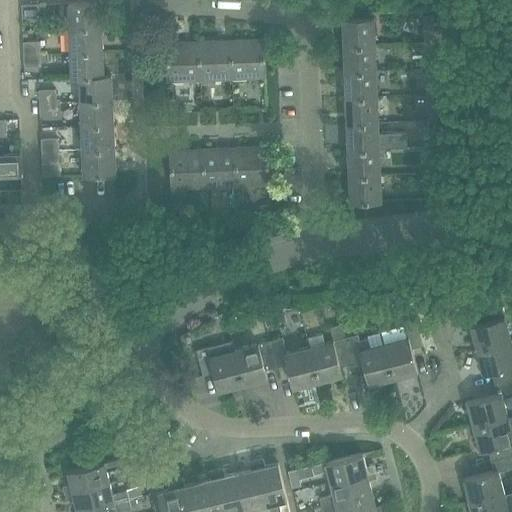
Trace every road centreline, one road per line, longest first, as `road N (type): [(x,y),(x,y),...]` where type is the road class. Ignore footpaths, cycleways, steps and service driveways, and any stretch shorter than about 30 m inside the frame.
road 1 (residential): [(418,511),(415,463),(401,436),(378,425),(228,428),(184,406),(132,344)]
road 2 (residential): [(29,234),(25,117),(10,73),(8,0)]
road 3 (unknown): [(401,436),(431,415),(444,371),(436,325),(395,226)]
road 4 (residential): [(315,241),(308,16)]
road 5 (residential): [(132,344),(256,260),(315,241)]
road 6 (residential): [(315,241),(511,213)]
road 7 (unknown): [(141,142),(312,135)]
road 8 (residential): [(0,436),(84,390),(132,344)]
road 9 (residential): [(29,234),(132,344)]
road 10 (residential): [(160,0),(308,16)]
